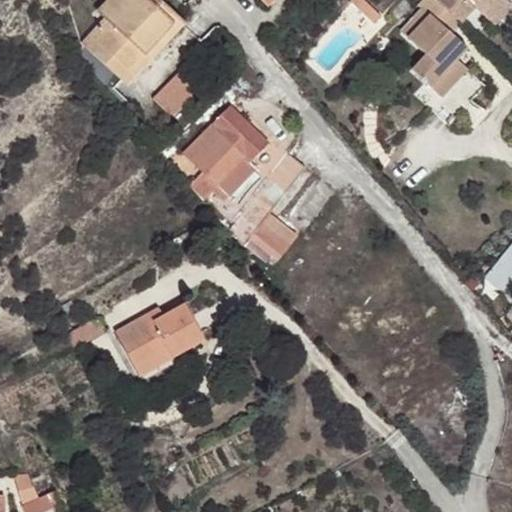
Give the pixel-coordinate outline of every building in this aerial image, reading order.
[(151,0),(118,0),(123,4),(104,24),(88,41),(124,74),(138,58),(173,20),(151,0)] [(118,0),(113,0),(97,18),(104,24),(123,4),(118,0)] [(378,7),(370,0),(362,0),(360,3),(375,18),(382,11),(378,7)] [(453,9),(443,0),(421,0),(424,2),(401,25),(426,49),(413,63),(445,91),(461,74),(450,64),(461,52),(471,42),(456,28),(445,18),(453,9)] [(443,0),(453,9),(464,19),(478,3),(490,14),(503,0),(443,0)] [(511,4),(511,0),(503,0),(490,14),(496,21),(511,4)] [(453,9),(445,18),(456,28),(464,19),(453,9)] [(88,41),(79,51),(115,83),(124,74),(88,41)] [(115,83),(79,51),(74,57),(109,90),(115,83)] [(472,62),(461,52),(450,64),(461,74),(472,62)] [(173,127),(210,91),(193,72),(156,108),(173,127)] [(231,111),(183,156),(203,178),(189,192),(201,204),(215,191),(218,195),(247,167),(266,149),(231,111)] [(284,160),(229,235),(243,251),(250,241),(278,262),(291,243),(263,223),(301,173),(284,160)] [(215,191),(201,204),(212,217),(256,177),(247,167),(218,195),(215,191)] [(511,239),(476,281),(496,298),(510,281),(506,277),(511,269),(511,239)] [(114,330),(131,362),(166,343),(172,355),(204,339),(185,304),(164,315),(154,320),(149,311),(114,330)] [(504,331),(511,320),(511,315),(503,309),(493,322),(504,331)] [(103,329),(95,315),(71,329),(78,344),(103,329)] [(166,343),(131,362),(137,374),(172,355),(166,343)] [(36,500),(23,472),(11,477),(18,508),(36,500)] [(51,493),(36,500),(41,511),(45,511),(57,507),(51,493)]
